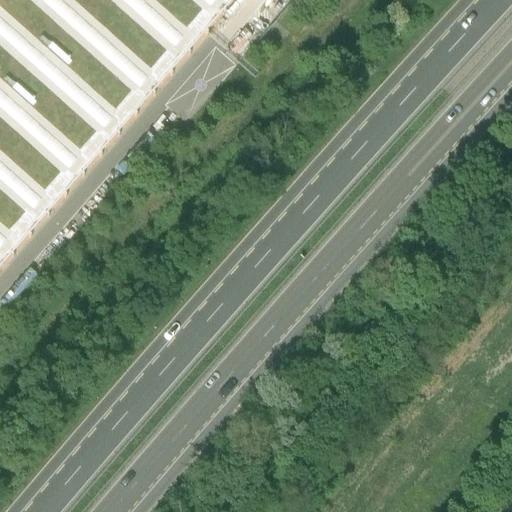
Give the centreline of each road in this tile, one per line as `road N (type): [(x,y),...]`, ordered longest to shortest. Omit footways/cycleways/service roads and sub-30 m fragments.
road 1 (motorway): [(511,8),(43,511)]
road 2 (motorway): [(112,511),(511,81)]
